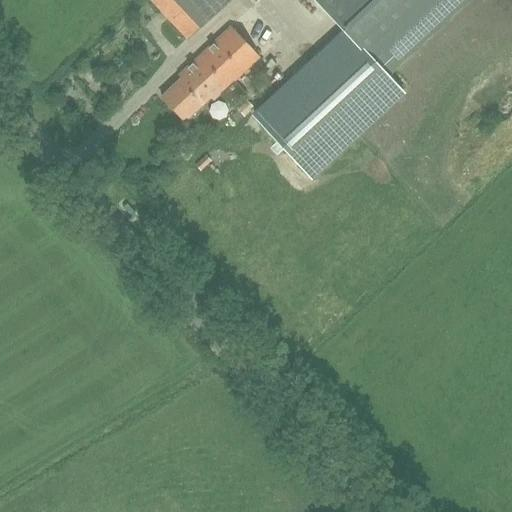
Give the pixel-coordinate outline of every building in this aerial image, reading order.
[(149,0),(186,40),(230,0),(149,0)] [(313,0),(342,30),(328,42),(373,89),(466,0),(313,0)] [(234,80),(258,58),(229,28),(178,75),(181,78),(161,96),(185,121),(211,97),(214,101),(222,93),(234,106),(247,94),(234,80)] [(322,122),(350,95),(305,51),(278,78),(322,122)] [(244,116),(253,107),(247,101),(238,110),(244,116)]
